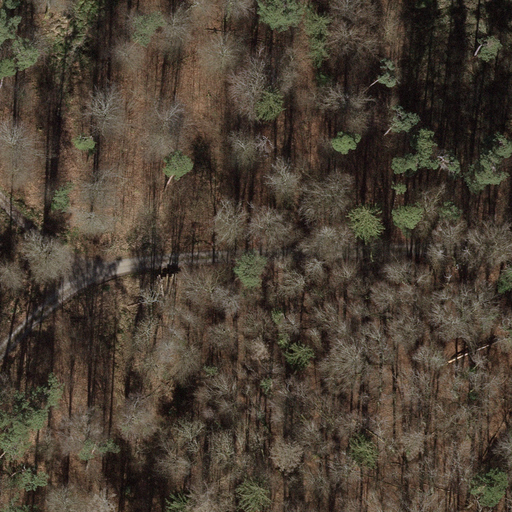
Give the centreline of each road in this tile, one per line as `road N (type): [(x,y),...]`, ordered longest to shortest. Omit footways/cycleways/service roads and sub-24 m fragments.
road 1 (track): [(95,268),(188,254),(511,252)]
road 2 (track): [(0,356),(95,268)]
